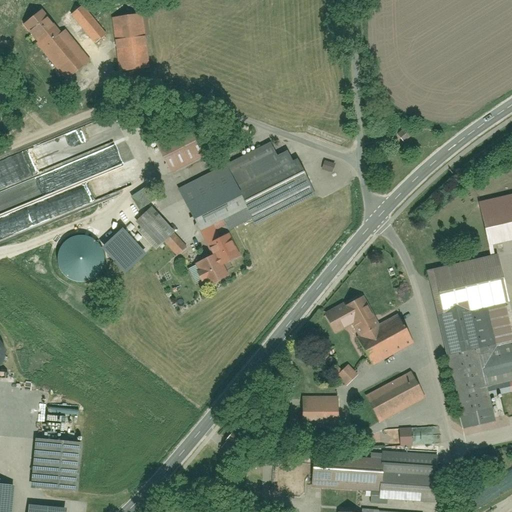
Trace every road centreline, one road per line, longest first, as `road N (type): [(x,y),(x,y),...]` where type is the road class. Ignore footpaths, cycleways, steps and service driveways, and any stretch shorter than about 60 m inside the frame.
road 1 (residential): [(360,165),(302,135),(164,90),(123,94),(0,143)]
road 2 (tertiary): [(129,511),(374,220)]
road 3 (unclassified): [(468,511),(406,261),(374,220)]
road 4 (tertiary): [(374,220),(461,137),(511,106)]
road 5 (unclassified): [(360,165),(354,0)]
